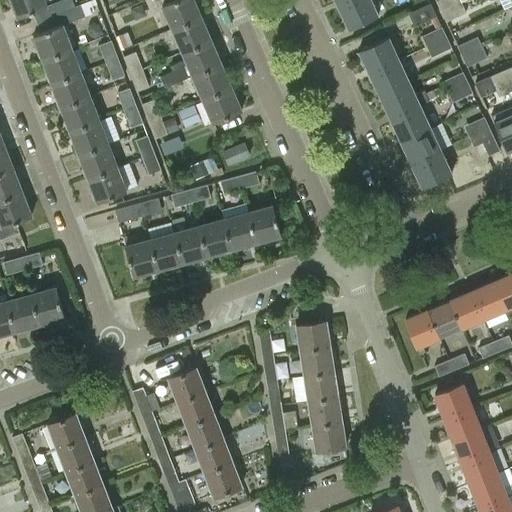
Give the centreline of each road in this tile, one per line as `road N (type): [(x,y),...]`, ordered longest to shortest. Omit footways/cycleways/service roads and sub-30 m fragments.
road 1 (residential): [(113,347),(0,52)]
road 2 (residential): [(342,257),(229,0)]
road 3 (residential): [(408,233),(303,0)]
road 4 (residential): [(113,347),(188,319),(221,297),(342,257)]
road 5 (residential): [(424,460),(342,257)]
road 6 (residential): [(289,511),(424,460)]
road 7 (residential): [(0,398),(98,362),(113,347)]
